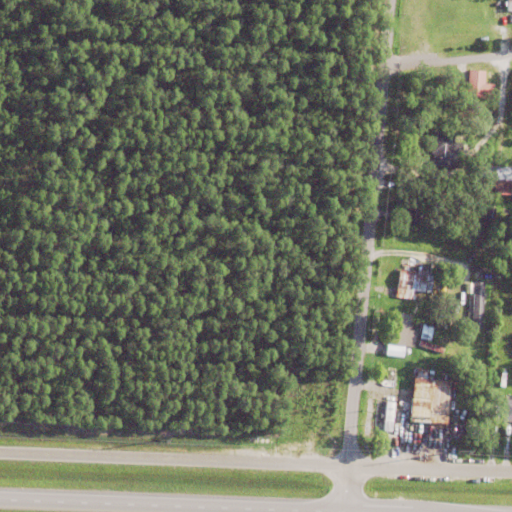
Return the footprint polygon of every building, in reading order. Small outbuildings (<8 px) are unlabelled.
[(466,98),(460,97),(462,68),(478,69),(477,81),(487,82),(486,94),(477,94),(476,96),(466,95),(466,98)] [(425,165),(426,159),(423,159),(425,130),(448,131),(447,140),(456,140),(454,167),(425,165)] [(472,178),(473,163),(486,164),(485,179),(472,178)] [(511,194),(485,193),(487,165),(511,166),(511,194)] [(388,223),(388,199),(418,199),(418,223),(388,223)] [(473,218),(474,206),(488,207),(487,219),(473,218)] [(404,297),(388,295),(392,269),(411,271),(412,260),(425,262),(423,275),(420,274),(417,290),(406,289),(404,297)] [(445,301),(447,279),(454,280),(452,301),(445,301)] [(465,327),(467,280),(477,280),(474,327),(465,327)] [(482,281),(472,281),(470,328),(480,328),(482,281)] [(409,329),(406,345),(398,344),(396,356),(378,353),(379,342),(376,342),(377,327),(380,328),(383,310),(403,312),(402,322),(405,322),(404,328),(409,329)] [(411,343),(413,338),(437,346),(435,351),(411,343)] [(402,421),(405,377),(442,381),(439,424),(402,421)] [(297,405),(298,397),(312,399),(312,406),(297,405)] [(376,429),(380,400),(387,401),(384,430),(376,429)] [(511,422),(497,422),(497,400),(511,400),(511,422)]
